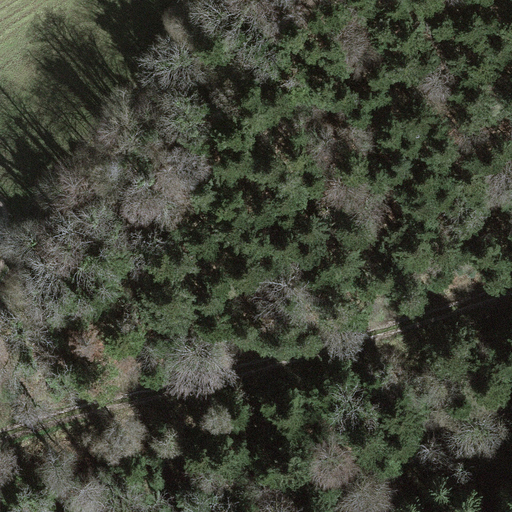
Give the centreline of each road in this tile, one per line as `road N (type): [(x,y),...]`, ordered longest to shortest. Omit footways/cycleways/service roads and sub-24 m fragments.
road 1 (track): [(511,288),(423,320),(0,435)]
road 2 (track): [(409,511),(511,442)]
